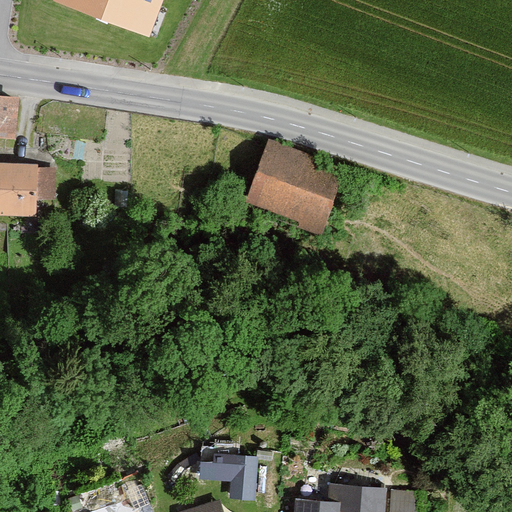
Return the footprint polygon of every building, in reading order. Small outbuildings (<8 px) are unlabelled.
[(162,0),(53,0),(53,1),(149,36),(162,0)] [(23,100),(0,97),(0,137),(19,139),(23,100)] [(267,147),(251,194),(324,219),(340,171),(267,147)] [(37,162),(0,160),(0,216),(34,219),(37,162)] [(232,448),(228,494),(256,496),(260,450),(232,448)] [(306,496),(303,511),(386,511),(390,486),(337,480),(335,499),(306,496)] [(419,511),(421,483),(392,481),(390,511),(419,511)] [(185,511),(227,511),(223,498),(185,511)]
